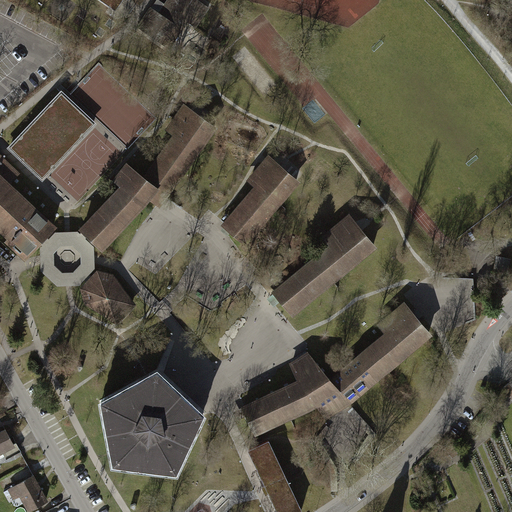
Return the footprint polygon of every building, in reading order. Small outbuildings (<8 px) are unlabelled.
[(100,0),(115,11),(122,0),(100,0)] [(159,0),(140,27),(170,47),(187,23),(195,28),(209,8),(197,0),(169,0),(166,5),(159,0)] [(61,90),(8,146),(42,178),(95,122),(61,90)] [(105,251),(150,201),(157,205),(161,209),(168,200),(220,130),(188,106),(169,132),(175,137),(147,175),(132,162),(116,180),(123,186),(82,231),(105,251)] [(9,241),(25,256),(53,226),(8,183),(18,173),(0,156),(0,227),(11,238),(9,241)] [(231,232),(247,246),(303,184),(272,157),(250,182),(256,188),(223,225),(231,232)] [(274,293),(295,317),(380,248),(353,216),(326,238),(332,246),(274,293)] [(511,260),(495,257),(492,272),(508,275),(511,260)] [(86,306),(119,325),(136,307),(114,275),(99,271),(82,288),(86,306)] [(244,409),(257,437),(319,407),(327,420),(355,405),(437,338),(409,303),(380,327),(388,336),(335,379),(311,356),(292,367),(300,383),(244,409)] [(156,369),(101,399),(113,461),(175,469),(202,411),(156,369)] [(0,431),(0,454),(15,447),(6,428),(0,431)] [(279,511),(302,511),(304,511),(269,440),(250,450),(279,511)] [(29,511),(35,511),(49,504),(35,479),(17,489),(29,511)]
